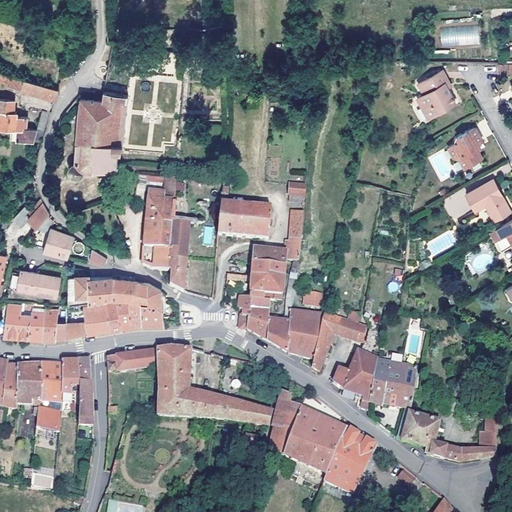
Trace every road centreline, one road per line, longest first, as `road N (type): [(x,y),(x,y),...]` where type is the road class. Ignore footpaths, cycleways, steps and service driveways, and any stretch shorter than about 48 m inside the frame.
road 1 (residential): [(98,0),(101,43),(60,103),(41,190),(83,237),(211,309),(212,331)]
road 2 (residential): [(212,331),(318,387),(452,490)]
road 3 (residential): [(90,511),(99,475),(97,346)]
